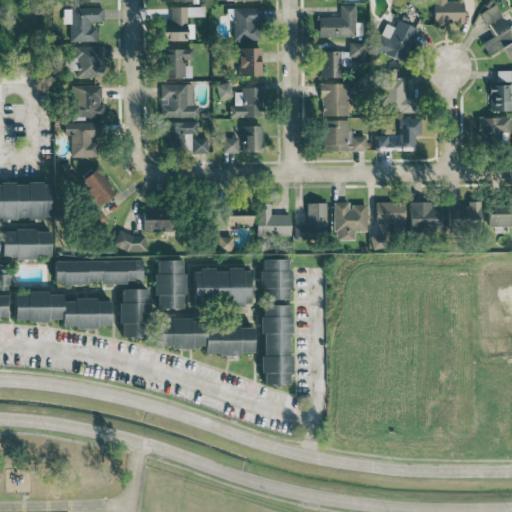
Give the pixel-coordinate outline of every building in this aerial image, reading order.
[(462,0),(457,0),(458,1),(446,1),(445,0),(432,0),(433,23),(463,23),(462,0)] [(502,47),(508,58),(511,56),(511,35),(495,3),(480,11),(493,36),(481,42),(488,55),(502,47)] [(318,17),(318,36),(361,36),(361,22),(355,22),(355,4),(339,4),(340,17),(318,17)] [(198,6),(171,6),(171,22),(159,22),(159,39),(190,39),(190,15),(198,15),(198,6)] [(261,7),(232,7),(233,40),(260,39),(260,23),(261,23),(261,7)] [(374,50),(403,61),(416,27),(397,20),(394,27),(384,23),(374,50)] [(363,42),(349,42),(349,56),(363,57),(363,42)] [(103,45),(68,46),(69,70),(76,69),(77,78),(104,77),(103,45)] [(261,47),(237,47),(237,75),(261,75),(261,47)] [(162,78),(191,77),(191,62),(193,62),(192,48),(161,49),(162,78)] [(320,77),(338,77),(338,50),(319,51),(320,77)] [(511,82),(511,69),(496,69),(496,80),(510,80),(510,83),(511,82)] [(416,111),(416,97),(404,97),(404,77),(395,77),(395,72),(381,72),(380,111),(416,111)] [(347,115),(347,83),(320,82),(320,115),(347,115)] [(159,83),(160,116),(198,116),(198,103),(194,103),(193,83),(159,83)] [(100,84),(71,85),(72,117),(104,116),(104,104),(101,104),(100,84)] [(489,111),(510,110),(509,84),(489,84),(489,111)] [(262,117),(262,88),(234,88),(234,105),(229,105),(229,116),(262,117)] [(509,132),(508,116),(478,117),(479,143),(503,142),(502,132),(509,132)] [(398,118),(398,134),(375,134),(375,150),(415,150),(415,135),(421,135),(421,117),(398,118)] [(322,119),(322,150),(365,150),(365,135),(349,135),(349,120),(322,119)] [(164,149),(183,149),(182,134),(196,134),(196,121),(163,122),(164,149)] [(70,157),(97,156),(97,138),(104,138),(104,122),(63,122),(64,135),(70,135),(70,157)] [(261,125),(242,125),(242,151),(261,152),(261,125)] [(207,152),(207,137),(191,137),(191,152),(207,152)] [(238,137),(222,137),(222,152),(238,152),(238,137)] [(115,191),(95,168),(79,182),(99,205),(115,191)] [(48,182),(0,182),(0,218),(49,218),(48,182)] [(349,201),(333,202),(334,239),(354,239),(354,231),(366,231),(366,204),(349,204),(349,201)] [(404,202),(376,201),(375,222),(403,223),(404,202)] [(325,202),(306,202),(306,224),(294,224),(294,236),(326,236),(325,202)] [(409,202),(409,229),(441,230),(442,202),(409,202)] [(290,235),(289,214),(270,214),(270,203),(256,203),(256,236),(290,235)] [(488,226),(511,225),(511,203),(487,205),(488,226)] [(447,204),(447,226),(479,225),(479,204),(447,204)] [(142,229),(170,229),(171,207),(143,207),(142,229)] [(251,208),(225,207),(224,225),(251,225),(251,208)] [(49,229),(0,229),(0,257),(49,257),(49,229)] [(145,234),(116,232),(116,250),(145,251),(145,234)] [(371,234),(372,248),(384,248),(384,234),(371,234)] [(232,250),(233,236),(218,236),(218,250),(232,250)] [(289,299),(289,259),(261,258),(260,298),(289,299)] [(53,260),(54,283),(142,282),(142,259),(53,260)] [(184,308),(183,259),(155,260),(156,308),(184,308)] [(193,304),(249,303),(248,268),(193,269),(193,304)] [(0,288),(9,289),(10,273),(0,273),(0,288)] [(146,288),(120,288),(120,336),(146,337),(146,288)] [(13,319),(61,321),(61,325),(109,328),(110,300),(62,298),(62,294),(14,291),(13,319)] [(261,384),(289,384),(289,304),(261,304),(261,384)] [(253,322),(156,321),(156,346),(204,347),(203,354),(239,354),(239,352),(252,352),(253,322)]
